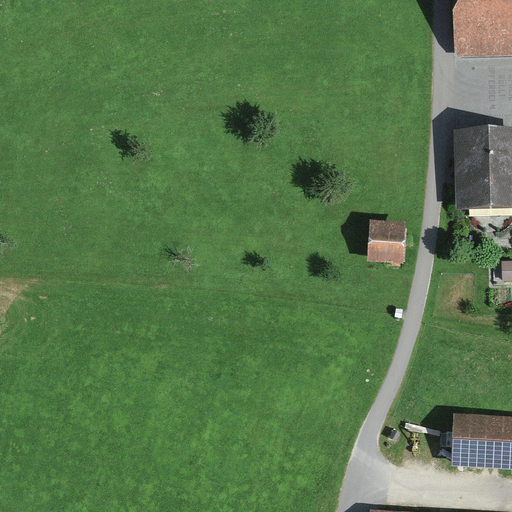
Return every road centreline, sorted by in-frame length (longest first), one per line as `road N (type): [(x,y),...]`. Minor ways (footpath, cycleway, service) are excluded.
road 1 (unclassified): [(440,0),(439,141),(424,261),(404,350),(360,454),(346,511)]
road 2 (track): [(511,488),(353,478)]
